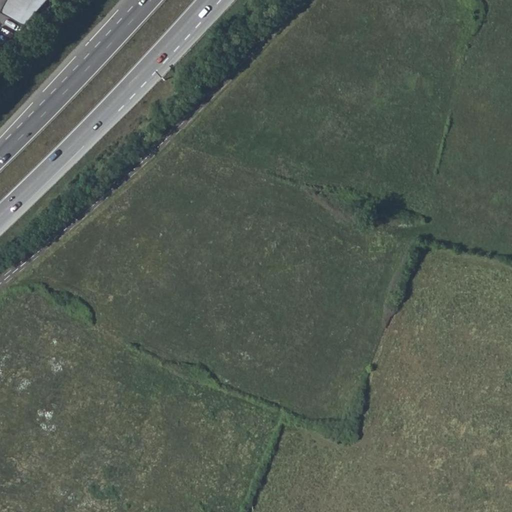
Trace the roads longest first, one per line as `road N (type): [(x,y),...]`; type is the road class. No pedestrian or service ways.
road 1 (trunk): [(0,215),(208,0)]
road 2 (trunk): [(151,0),(0,158)]
